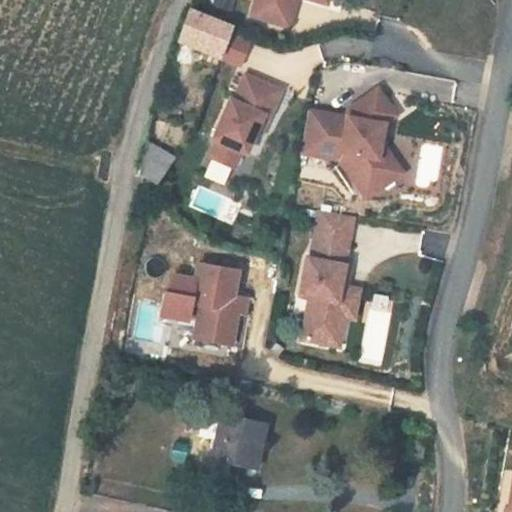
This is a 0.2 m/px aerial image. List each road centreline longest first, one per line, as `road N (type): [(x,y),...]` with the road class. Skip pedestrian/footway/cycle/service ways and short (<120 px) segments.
road 1 (residential): [(178,0),(122,177),(63,511)]
road 2 (residential): [(450,511),(441,335),(479,201),(511,30)]
road 3 (unknown): [(502,79),(413,49),(338,43)]
